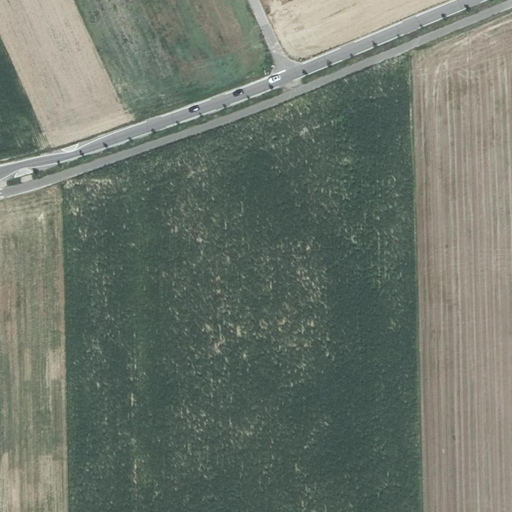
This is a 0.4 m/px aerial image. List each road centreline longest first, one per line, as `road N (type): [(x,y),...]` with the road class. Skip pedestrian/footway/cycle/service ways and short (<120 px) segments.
road 1 (tertiary): [(286,76),(74,155),(0,173)]
road 2 (tertiary): [(470,0),(286,76)]
